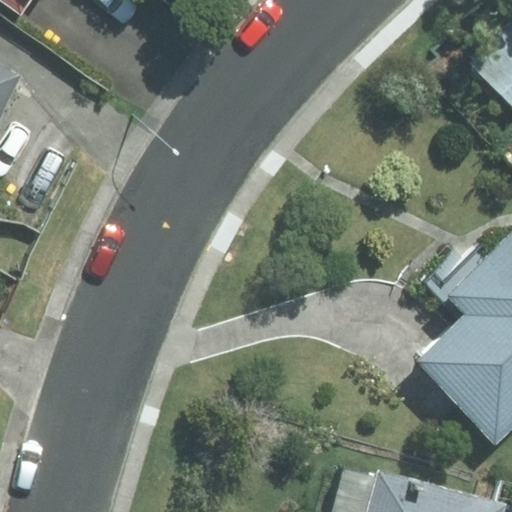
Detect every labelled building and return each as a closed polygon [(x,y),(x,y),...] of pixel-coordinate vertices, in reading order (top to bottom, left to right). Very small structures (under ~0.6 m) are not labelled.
[(1,0),(21,13),(30,0),(1,0)] [(511,13),(467,57),(511,102),(511,13)] [(0,102),(11,79),(0,73),(0,102)] [(469,314),(420,361),(495,439),(511,422),(511,238),(452,296),(469,314)] [(501,511),(504,505),(378,471),(376,476),(345,468),(332,511),(501,511)]
